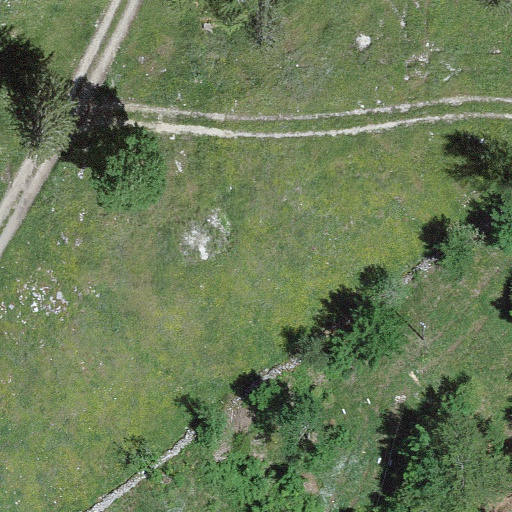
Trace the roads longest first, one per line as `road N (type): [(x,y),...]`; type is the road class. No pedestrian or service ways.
road 1 (track): [(511,116),(468,103),(274,127),(70,110)]
road 2 (track): [(0,235),(121,0)]
